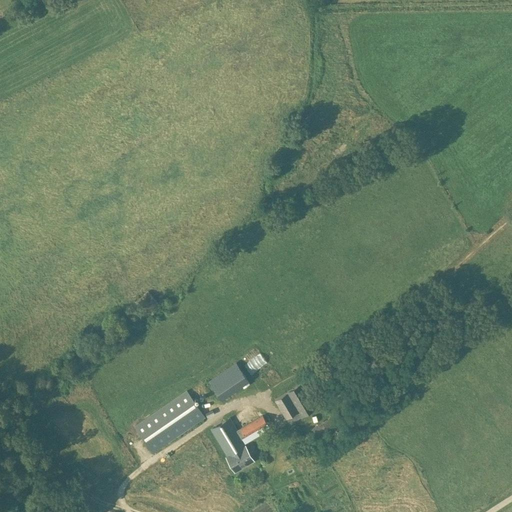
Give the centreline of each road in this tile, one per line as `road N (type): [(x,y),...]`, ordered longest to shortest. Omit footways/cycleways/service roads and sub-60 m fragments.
road 1 (track): [(126,509),(123,487),(160,457),(233,406),(353,344)]
road 2 (track): [(353,344),(511,219)]
road 3 (track): [(126,509),(88,495),(0,399)]
